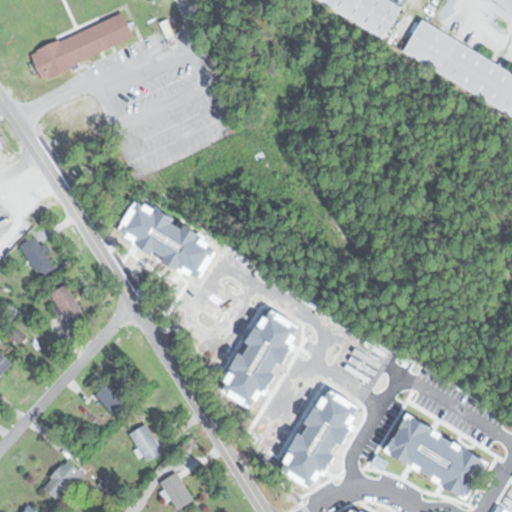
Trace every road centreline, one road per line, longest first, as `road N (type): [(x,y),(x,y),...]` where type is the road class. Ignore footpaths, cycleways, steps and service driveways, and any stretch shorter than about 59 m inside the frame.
road 1 (residential): [(479,511),(509,450),(396,375),(231,267),(200,284),(137,258),(112,269)]
road 2 (tertiary): [(0,94),(264,511)]
road 3 (residential): [(134,304),(0,446)]
